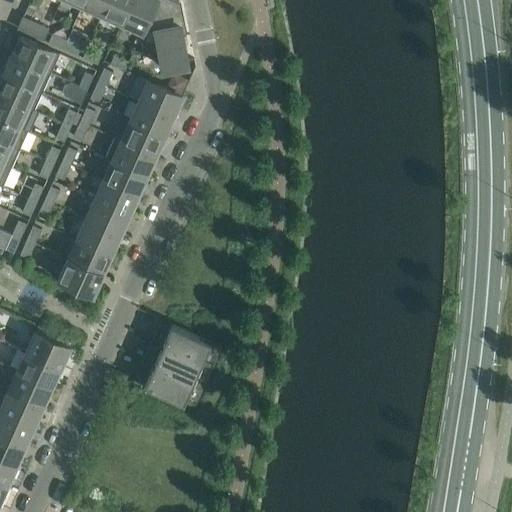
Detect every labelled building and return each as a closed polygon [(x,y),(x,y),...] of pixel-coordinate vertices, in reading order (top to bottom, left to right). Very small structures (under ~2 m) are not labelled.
[(102,14),(108,0),(84,0),(82,5),(102,14)] [(122,23),(131,0),(108,0),(102,14),(122,23)] [(131,0),(122,23),(142,32),(145,25),(144,25),(155,0),(131,0)] [(180,25),(184,25),(179,2),(175,0),(155,0),(144,25),(145,25),(155,30),(163,67),(188,62),(180,25)] [(17,28),(43,39),(48,28),(22,16),(17,28)] [(11,44),(16,46),(12,55),(50,73),(59,53),(16,34),(11,44)] [(54,34),(50,42),(63,48),(67,39),(54,34)] [(76,54),(80,45),(67,39),(63,48),(76,54)] [(83,57),(96,63),(100,54),(87,48),(83,57)] [(50,73),(12,55),(3,74),(42,91),(50,73)] [(125,70),(129,61),(116,56),(112,64),(125,70)] [(112,73),(103,69),(97,82),(106,86),(112,73)] [(173,72),(166,88),(182,94),(188,78),(173,72)] [(93,77),(84,73),(79,85),(87,89),(93,77)] [(42,91),(3,74),(0,80),(0,94),(34,110),(34,109),(42,91)] [(177,106),(181,108),(186,97),(148,80),(138,100),(173,116),(177,106)] [(91,95),(100,99),(106,86),(97,82),(91,95)] [(73,99),(81,102),(87,89),(79,85),(73,99)] [(38,111),(34,109),(34,110),(0,94),(0,116),(27,129),(30,130),(38,111)] [(130,120),(164,135),(173,116),(138,100),(130,120)] [(94,113),(85,109),(80,121),(88,125),(94,113)] [(76,114),(68,110),(62,123),(71,127),(76,114)] [(27,129),(0,116),(0,139),(18,148),(27,129)] [(121,140),(155,155),(164,135),(130,120),(121,139),(121,140)] [(74,134),(82,138),(88,125),(80,121),(74,134)] [(56,136),(65,140),(71,127),(62,123),(56,136)] [(121,139),(114,136),(105,157),(112,160),(112,159),(146,175),(155,155),(121,140),(121,139)] [(18,148),(0,139),(0,161),(10,166),(18,148)] [(60,151),(51,147),(45,160),(54,164),(60,151)] [(76,152),(68,148),(62,161),(71,165),(76,152)] [(103,179),(137,194),(146,175),(112,159),(112,160),(103,179)] [(39,173),(48,177),(54,164),(45,160),(39,173)] [(10,166),(0,161),(0,184),(2,185),(10,166)] [(56,174),(65,178),(71,165),(62,161),(56,174)] [(94,199),(129,214),(137,194),(103,179),(94,199)] [(43,188),(34,184),(28,197),(37,201),(43,188)] [(59,191),(50,188),(44,200),(53,204),(59,191)] [(23,210),(31,214),(37,201),(28,197),(23,210)] [(85,218),(120,234),(129,214),(94,199),(85,218)] [(38,213),(47,217),(53,204),(44,200),(38,213)] [(76,238),(111,254),(120,234),(85,218),(76,238)] [(26,226),(17,222),(12,234),(20,238),(26,226)] [(41,231),(32,227),(26,239),(35,243),(41,231)] [(6,247),(15,251),(20,238),(12,234),(6,247)] [(68,258),(102,273),(111,254),(76,238),(68,258)] [(20,253),(29,257),(35,243),(26,239),(20,253)] [(58,278),(60,279),(57,284),(73,291),(75,286),(93,294),(102,273),(68,258),(58,278)] [(199,336),(171,324),(162,344),(213,367),(222,346),(199,336)] [(39,325),(36,331),(35,330),(26,351),(60,366),(70,346),(52,338),(54,332),(39,325)] [(153,364),(204,386),(213,367),(162,344),(153,364)] [(17,370),(52,386),(60,366),(26,351),(17,370)] [(144,384),(184,402),(195,407),(204,386),(153,364),(144,384)] [(8,390),(43,405),(52,386),(17,370),(8,390)] [(0,408),(0,409),(34,425),(43,405),(8,390),(0,408)] [(0,433),(25,445),(34,425),(0,409),(0,433)] [(0,457),(16,464),(25,445),(0,433),(0,457)] [(0,480),(7,484),(16,464),(0,457),(0,480)]
